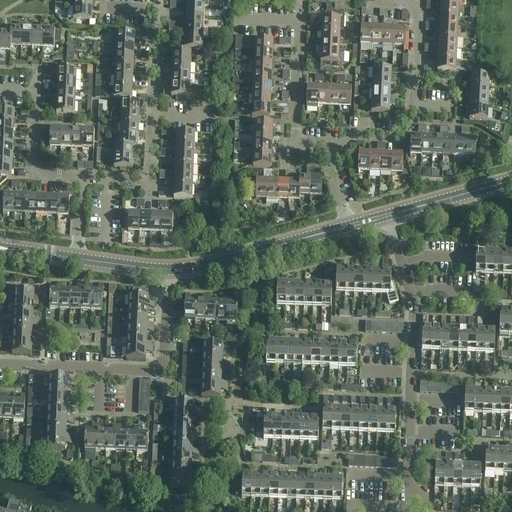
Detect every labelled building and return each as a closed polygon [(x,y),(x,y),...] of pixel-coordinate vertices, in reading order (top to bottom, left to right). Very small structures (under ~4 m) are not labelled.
[(91,9),(91,0),(73,0),(73,9),(91,9)] [(315,3),(310,7),(315,12),(320,8),(315,3)] [(186,7),(185,17),(203,18),(204,7),(186,7)] [(440,7),(439,17),(458,18),(458,7),(440,7)] [(91,9),(73,9),(73,20),(91,21),(91,9)] [(316,30),(340,31),(343,31),(344,14),(328,13),(328,19),(322,19),(322,27),(317,26),(316,30)] [(185,17),(185,28),(203,29),(203,18),(185,17)] [(439,17),(439,28),(457,29),(458,18),(439,17)] [(10,29),(9,52),(10,52),(10,47),(21,47),(22,24),(18,24),(18,29),(10,29)] [(21,47),(31,48),(32,30),(25,30),(25,24),(22,24),(21,47)] [(31,48),(42,48),(43,25),(40,25),(39,30),(32,30),(31,48)] [(43,25),(42,48),(54,49),(54,43),(59,44),(60,31),(54,31),(47,30),(47,25),(43,25)] [(361,27),(360,46),(361,46),(360,52),(371,52),(371,49),(372,28),(361,27)] [(0,28),(0,51),(9,52),(10,29),(10,33),(3,33),(4,28),(0,28)] [(185,28),(184,39),(202,40),(203,29),(185,28)] [(372,28),(371,49),(382,50),(382,47),(383,28),(372,28)] [(394,29),(383,28),(382,47),(393,47),(394,29)] [(439,28),(438,39),(457,40),(460,40),(460,29),(457,29),(439,28)] [(394,29),(393,47),(404,48),(405,37),(408,37),(409,30),(405,30),(405,29),(394,29)] [(340,42),(340,31),(316,30),(316,34),(322,34),(321,41),(340,42)] [(113,34),(112,45),(136,46),(136,43),(134,42),(135,35),(116,34),(113,34)] [(235,36),(235,51),(242,51),(243,37),(235,36)] [(184,50),(202,51),(202,40),(184,39),(184,50)] [(438,39),(438,50),(456,51),(457,40),(438,39)] [(254,53),(273,54),(273,42),(255,41),(254,53)] [(339,53),(340,42),(321,41),(321,48),(316,48),(315,52),(339,53)] [(112,45),(111,56),(115,56),(134,57),(134,49),(136,49),(136,46),(112,45)] [(438,50),(437,61),(456,61),(456,51),(438,50)] [(339,53),(315,52),(315,55),(320,55),(320,63),(324,63),(324,68),(343,69),(344,53),(339,53)] [(191,54),(184,53),(172,53),(172,60),(167,60),(167,64),(190,65),(191,54)] [(272,64),(273,54),(254,53),(254,63),(272,64)] [(111,56),(111,66),(115,66),(115,67),(135,68),(135,64),(133,64),(134,57),(115,56),(111,56)] [(437,61),(437,72),(455,73),(456,61),(437,61)] [(251,63),(250,74),(254,74),(272,75),(272,64),(254,63),(251,63)] [(190,76),(190,65),(167,64),(167,68),(172,68),(172,75),(190,76)] [(115,67),(114,77),(133,78),(133,71),(135,71),(135,68),(115,67)] [(391,70),(373,69),(372,80),(396,81),(396,78),(391,78),(391,70)] [(52,81),(76,82),(76,71),(58,70),(58,78),(52,77),(52,81)] [(254,74),(253,85),(271,86),(272,75),(254,74)] [(190,86),(190,76),(172,75),(171,82),(166,82),(166,86),(190,86)] [(470,88),(489,88),(489,77),(471,76),(470,88)] [(114,77),(114,88),(134,89),(134,86),(132,86),(133,78),(114,77)] [(372,80),(372,91),(390,92),(391,85),(396,85),(396,81),(372,80)] [(75,93),(76,82),(52,81),(52,85),(57,85),(57,92),(75,93)] [(271,96),(271,86),(253,85),(253,96),(271,96)] [(190,86),(166,86),(166,89),(171,89),(171,97),(189,98),(190,86)] [(307,87),(306,108),(317,109),(317,106),(318,88),(307,87)] [(114,88),(113,99),(131,100),(132,92),(134,93),(134,89),(114,88)] [(329,88),(318,88),(317,106),(328,107),(329,88)] [(340,89),(329,88),(328,107),(339,107),(340,89)] [(488,99),(489,88),(470,88),(470,98),(488,99)] [(351,108),(351,89),(340,89),(339,107),(351,108)] [(369,102),(371,102),(395,103),(395,99),(390,99),(390,92),(372,91),(369,91),(369,102)] [(75,104),(75,93),(57,92),(56,99),(51,99),(51,103),(75,104)] [(249,95),(248,106),(252,106),(270,107),(271,96),(253,96),(249,95)] [(488,110),(488,99),(470,98),(469,109),(488,110)] [(395,103),(371,102),(371,113),(389,114),(390,106),(395,107),(395,103)] [(74,115),(75,104),(51,103),(50,106),(56,106),(56,114),(74,115)] [(120,114),(144,115),(144,111),(139,111),(139,104),(121,103),(120,114)] [(252,118),(270,118),(270,107),(252,106),(248,106),(248,117),(252,117),(252,118)] [(488,110),(469,109),(469,120),(487,121),(488,110)] [(0,122),(13,123),(14,112),(0,111),(0,122)] [(120,114),(120,125),(138,126),(139,119),(144,119),(144,115),(120,114)] [(0,133),(13,134),(13,123),(0,122),(0,133)] [(273,124),(255,123),(254,134),(272,135),(273,124)] [(120,125),(120,136),(143,137),(143,133),(138,133),(138,126),(120,125)] [(49,148),(60,149),(61,130),(50,130),(49,148)] [(60,149),(71,149),(72,131),(61,130),(60,149)] [(71,149),(82,149),(83,131),(72,131),(71,149)] [(93,150),(94,132),(83,131),(82,149),(93,150)] [(0,144),(12,145),(13,134),(0,133),(0,144)] [(176,144),(194,145),(194,134),(176,133),(176,144)] [(254,134),(254,145),(272,146),(272,135),(254,134)] [(114,146),(137,147),(138,140),(143,140),(143,137),(120,136),(119,146),(114,146)] [(421,155),(422,137),(410,137),(409,155),(421,155)] [(432,138),(422,137),(421,155),(432,156),(432,138)] [(443,138),(432,138),(432,156),(442,156),(443,138)] [(442,156),(453,157),(454,139),(443,138),(442,156)] [(465,139),(454,139),(453,157),(464,157),(465,139)] [(465,139),(464,157),(475,158),(476,139),(465,139)] [(0,155),(12,156),(12,145),(0,144),(0,155)] [(176,144),(175,155),(193,156),(194,145),(176,144)] [(254,145),(253,156),(271,157),(272,146),(254,145)] [(114,146),(114,157),(137,158),(137,154),(132,154),(133,148),(137,148),(137,147),(114,146)] [(369,172),(370,154),(358,153),(358,172),(369,172)] [(380,154),(370,154),(369,172),(380,173),(380,154)] [(380,173),(391,173),(391,155),(380,154),(380,173)] [(12,156),(0,155),(0,165),(11,166),(12,156)] [(175,155),(175,166),(193,167),(193,156),(175,155)] [(402,155),(391,155),(391,173),(402,174),(402,176),(408,176),(406,170),(402,170),(402,155)] [(253,167),(271,168),(271,157),(253,156),(253,167)] [(137,158),(114,157),(113,168),(132,169),(132,161),(137,162),(137,158)] [(0,177),(11,178),(11,166),(0,165),(0,177)] [(175,166),(174,177),(192,177),(193,167),(175,166)] [(174,177),(174,188),(192,188),(192,177),(174,177)] [(288,200),(299,201),(300,178),(299,178),(299,183),(289,182),(288,200)] [(300,178),(299,201),(300,201),(300,196),(310,197),(311,178),(300,178)] [(311,178),(310,197),(321,197),(322,179),(311,178)] [(278,182),(267,181),(256,181),(255,199),(266,200),(266,203),(277,203),(277,200),(278,182)] [(277,200),(288,200),(289,182),(278,182),(277,200)] [(173,199),(192,199),(192,188),(174,188),(173,199)] [(14,214),(14,200),(15,196),(3,195),(3,214),(14,214)] [(14,214),(25,214),(26,196),(15,196),(14,200),(14,214)] [(25,214),(36,215),(36,196),(26,196),(25,214)] [(36,215),(46,215),(47,197),(36,196),(36,215)] [(46,215),(57,216),(58,197),(47,197),(46,215)] [(57,216),(69,216),(69,198),(58,197),(57,216)] [(140,214),(132,214),(129,213),(128,232),(139,232),(140,214)] [(139,232),(150,233),(151,214),(140,214),(139,232)] [(150,233),(161,233),(161,215),(151,214),(150,233)] [(161,215),(161,233),(172,234),(172,215),(161,215)] [(181,222),(181,231),(181,232),(191,232),(191,222),(181,222)] [(485,275),(486,252),(476,252),(475,274),(485,275)] [(494,252),(486,252),(485,275),(493,275),(494,252)] [(503,253),(494,252),(493,275),(502,275),(503,253)] [(511,257),(511,253),(503,253),(502,275),(511,276),(511,257)] [(336,270),(336,292),(345,293),(346,270),(336,270)] [(345,293),(354,293),(355,270),(346,270),(345,293)] [(354,293),(363,294),(364,271),(355,270),(354,293)] [(363,294),(372,294),(373,271),(364,271),(363,294)] [(382,272),(373,271),(372,294),(381,294),(382,272)] [(382,272),(381,294),(387,295),(389,304),(398,302),(393,283),(391,284),(391,272),(382,272)] [(285,306),(286,283),(277,283),(276,305),(285,306)] [(296,284),(286,283),(285,306),(295,306),(296,284)] [(60,310),(61,284),(56,284),(56,288),(56,290),(50,290),(49,310),(60,310)] [(60,310),(70,310),(71,291),(65,290),(65,284),(61,284),(60,310)] [(70,310),(81,311),(82,285),(77,284),(77,291),(71,291),(70,310)] [(305,284),(296,284),(295,306),(304,307),(305,284)] [(314,285),(305,284),(304,307),(313,307),(314,285)] [(81,311),(91,311),(92,291),(86,291),(86,288),(86,285),(82,285),(81,311)] [(92,291),(91,311),(102,312),(103,286),(98,285),(98,292),(92,291)] [(323,285),(314,285),(313,307),(322,307),(323,285)] [(331,308),(332,285),(323,285),(322,307),(331,308)] [(14,302),(40,304),(41,299),(34,299),(34,292),(28,292),(28,287),(13,286),(12,286),(11,286),(11,287),(10,287),(10,288),(9,288),(9,289),(9,290),(9,291),(9,292),(10,293),(10,294),(11,294),(12,294),(13,295),(15,295),(14,302)] [(128,307),(154,308),(154,304),(148,303),(148,297),(147,297),(147,291),(132,289),(132,296),(128,296),(128,307)] [(194,321),(195,302),(189,301),(190,295),(185,295),(184,320),(194,321)] [(194,321),(205,321),(206,295),(202,295),(201,302),(195,302),(194,321)] [(205,321),(215,322),(216,302),(210,302),(210,296),(206,295),(205,321)] [(215,322),(226,322),(227,296),(222,296),(222,303),(216,302),(215,322)] [(227,296),(226,322),(236,323),(237,303),(231,303),(231,296),(227,296)] [(14,302),(14,313),(33,314),(34,308),(40,308),(40,304),(14,302)] [(128,307),(128,317),(147,318),(147,312),(154,312),(154,308),(128,307)] [(500,311),(499,334),(508,334),(509,312),(500,311)] [(14,313),(13,323),(39,324),(40,320),(33,320),(33,314),(14,313)] [(128,317),(127,328),(153,329),(153,325),(147,324),(147,318),(128,317)] [(13,323),(13,334),(33,334),(33,328),(39,329),(39,324),(13,323)] [(127,328),(127,338),(146,339),(146,333),(153,333),(153,329),(127,328)] [(422,328),(421,351),(431,351),(432,329),(422,328)] [(441,329),(432,329),(431,351),(440,352),(441,329)] [(450,329),(441,329),(440,352),(449,352),(450,329)] [(459,330),(450,329),(449,352),(458,352),(459,330)] [(468,330),(459,330),(458,352),(467,353),(468,330)] [(468,330),(467,353),(472,353),(472,356),(476,356),(476,353),(477,330),(468,330)] [(486,331),(477,330),(476,353),(485,354),(486,331)] [(494,354),(495,331),(486,331),(485,354),(494,354)] [(13,334),(13,344),(39,345),(39,341),(32,340),(33,334),(13,334)] [(127,338),(126,349),(152,350),(153,345),(146,345),(146,339),(127,338)] [(275,364),(276,342),(267,341),(266,364),(275,364)] [(285,342),(276,342),(275,364),(284,365),(285,342)] [(294,342),(285,342),(284,365),(293,365),(294,342)] [(303,343),(294,342),(293,365),(302,366),(303,343)] [(312,343),(303,343),(302,366),(311,366),(312,343)] [(321,344),(312,343),(311,366),(320,366),(321,344)] [(12,355),(32,355),(32,349),(38,350),(39,345),(13,344),(12,355)] [(330,344),(321,344),(320,366),(329,367),(330,344)] [(329,367),(338,367),(339,344),(330,344),(329,367)] [(338,367),(347,368),(348,345),(339,344),(338,367)] [(203,345),(203,356),(222,356),(222,350),(229,351),(229,346),(203,345)] [(348,345),(347,368),(356,368),(357,345),(348,345)] [(126,359),(145,360),(146,354),(152,354),(152,350),(126,349),(126,359)] [(203,356),(202,366),(228,367),(228,363),(222,363),(222,356),(203,356)] [(202,366),(202,376),(221,377),(221,371),(228,371),(228,367),(202,366)] [(202,376),(201,387),(227,388),(227,384),(221,383),(221,377),(202,376)] [(75,378),(49,377),(48,377),(48,388),(68,389),(68,383),(74,383),(75,378)] [(201,387),(201,397),(220,398),(220,392),(227,392),(227,388),(201,387)] [(48,388),(48,398),(74,399),(74,395),(68,395),(68,389),(48,388)] [(28,389),(28,398),(32,398),(32,397),(36,397),(36,396),(32,395),(33,389),(28,389)] [(465,391),(464,414),(473,414),(474,391),(465,391)] [(473,414),(483,414),(484,391),(474,391),(473,414)] [(483,414),(491,415),(492,392),(484,391),(483,414)] [(491,415),(500,415),(501,392),(492,392),(491,415)] [(500,415),(509,415),(510,393),(501,392),(500,415)] [(3,421),(13,421),(14,402),(8,401),(8,395),(4,395),(3,421)] [(24,422),(25,396),(20,395),(20,402),(14,402),(13,421),(24,422)] [(324,396),(323,409),(322,431),(332,432),(333,409),(327,409),(327,403),(328,403),(328,397),(324,396)] [(48,398),(47,409),(67,409),(67,403),(74,404),(74,399),(48,398)] [(367,433),(376,433),(377,411),(373,411),(374,399),(369,399),(369,410),(367,433)] [(174,403),(174,413),(200,414),(200,410),(194,410),(194,403),(174,403)] [(47,409),(47,419),(73,420),(73,416),(67,415),(67,409),(47,409)] [(332,432),(341,432),(342,409),(333,409),(332,432)] [(351,410),(342,409),(341,432),(350,432),(351,410)] [(359,410),(351,410),(350,432),(358,433),(359,410)] [(369,410),(359,410),(358,433),(367,433),(369,410)] [(386,411),(377,411),(376,433),(385,434),(386,411)] [(386,411),(385,434),(395,434),(396,411),(386,411)] [(174,413),(173,424),(193,425),(193,418),(200,419),(200,414),(174,413)] [(272,440),(273,417),(264,417),(264,420),(258,420),(257,435),(263,435),(263,440),(272,440)] [(282,417),(273,417),(272,440),(281,440),(282,417)] [(281,440),(290,441),(291,418),(282,417),(281,440)] [(290,441),(299,441),(300,418),(291,418),(290,441)] [(299,441),(308,442),(309,419),(300,418),(299,441)] [(47,419),(46,430),(66,430),(66,424),(73,424),(73,420),(47,419)] [(308,442),(317,442),(319,419),(309,419),(308,442)] [(173,424),(173,434),(199,435),(199,431),(193,430),(193,425),(173,424)] [(95,451),(96,425),(92,425),(91,431),(85,431),(84,451),(95,451)] [(95,451),(105,452),(106,432),(100,432),(100,425),(96,425),(95,451)] [(105,452),(116,452),(117,426),(112,426),(112,432),(106,432),(105,452)] [(116,452),(126,452),(127,433),(121,433),(121,426),(117,426),(116,452)] [(126,452),(137,453),(138,427),(133,427),(133,433),(127,433),(126,452)] [(147,453),(148,434),(142,433),(142,427),(138,427),(137,453),(147,453)] [(482,438),(490,439),(491,432),(491,429),(487,429),(487,432),(486,432),(482,430),(482,438)] [(46,430),(46,440),(72,441),(72,436),(66,436),(66,430),(46,430)] [(173,434),(173,444),(192,445),(192,439),(199,439),(199,435),(173,434)] [(41,440),(41,450),(46,450),(46,451),(65,451),(66,445),(72,445),(72,441),(46,440),(41,440)] [(173,444),(172,455),(198,456),(198,451),(192,451),(192,445),(173,444)] [(486,450),(485,473),(494,473),(495,451),(486,450)] [(494,473),(503,474),(504,451),(495,451),(494,473)] [(503,474),(511,474),(511,469),(511,451),(504,451),(503,474)] [(172,455),(172,465),(191,466),(192,460),(198,460),(198,456),(172,455)] [(172,465),(171,476),(197,477),(197,472),(191,472),(191,466),(172,465)] [(435,465),(434,488),(444,488),(445,466),(435,465)] [(480,490),(481,467),(475,467),(475,465),(472,465),(472,467),(471,490),(480,490)] [(454,466),(445,466),(444,488),(453,489),(454,466)] [(453,489),(462,489),(463,466),(454,466),(453,489)] [(472,467),(463,466),(462,489),(471,490),(472,467)] [(251,498),(252,476),(243,475),(243,479),(237,478),(237,486),(242,487),(242,498),(251,498)] [(197,477),(171,476),(171,486),(190,487),(191,481),(197,481),(197,477)] [(261,476),(252,476),(251,498),(260,499),(261,476)] [(260,499),(269,499),(270,476),(261,476),(260,499)] [(269,499),(278,499),(279,477),(270,476),(269,499)] [(278,499),(287,500),(288,477),(279,477),(278,499)] [(287,500),(296,500),(297,477),(288,477),(287,500)] [(296,500),(305,500),(306,478),(297,477),(296,500)] [(305,500),(314,501),(315,478),(306,478),(305,500)] [(314,501),(323,501),(324,478),(315,478),(314,501)] [(323,501),(332,502),(333,479),(324,478),(323,501)] [(333,479),(332,502),(341,502),(342,479),(333,479)] [(10,503),(9,505),(6,511),(29,511),(31,509),(10,503)]
